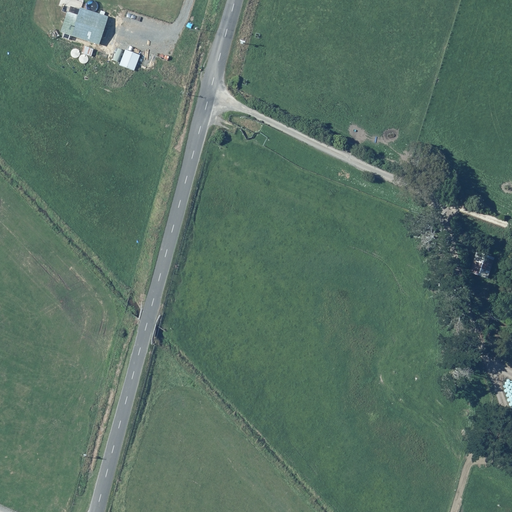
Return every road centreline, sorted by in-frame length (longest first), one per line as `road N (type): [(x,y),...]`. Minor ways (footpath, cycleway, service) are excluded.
road 1 (unclassified): [(235,0),(98,511)]
road 2 (unknown): [(212,85),(430,206),(482,334),(497,395),(511,417)]
